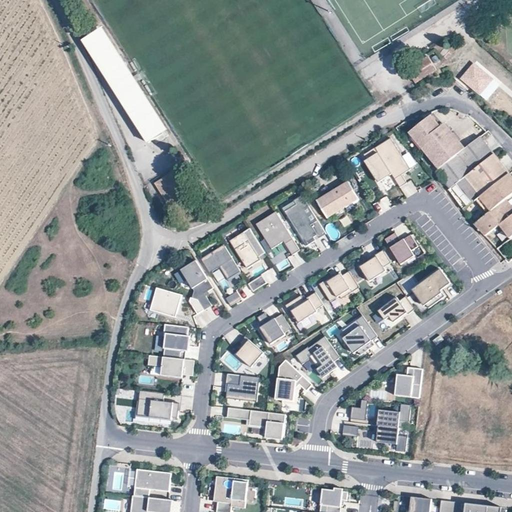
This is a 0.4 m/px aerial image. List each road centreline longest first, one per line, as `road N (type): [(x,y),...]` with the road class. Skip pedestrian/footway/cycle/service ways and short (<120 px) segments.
road 1 (residential): [(195,450),(211,334),(413,202),(429,204),(490,284)]
road 2 (residential): [(511,148),(464,104),(436,100),(389,116),(194,233),(149,223)]
road 3 (residential): [(490,284),(333,398),(324,408),(317,464)]
road 4 (residential): [(149,223),(55,0)]
road 5 (unclassified): [(100,439),(119,325),(149,223)]
road 6 (residential): [(373,470),(511,486)]
road 7 (residential): [(195,450),(317,464)]
